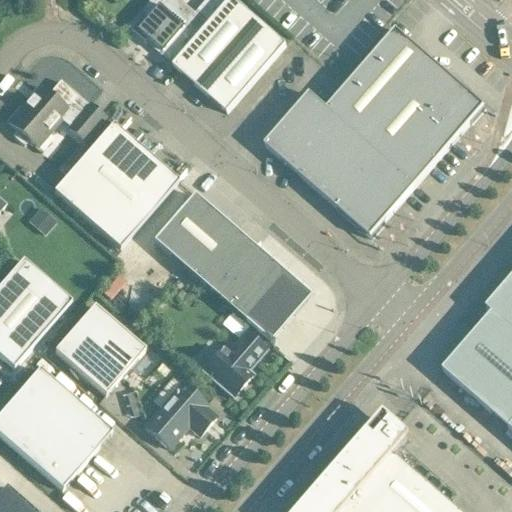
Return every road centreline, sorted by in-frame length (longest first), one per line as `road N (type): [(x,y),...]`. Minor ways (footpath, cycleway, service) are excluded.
road 1 (unclassified): [(0,68),(15,50),(45,38),(82,52),(375,303)]
road 2 (unclassified): [(375,303),(196,511)]
road 3 (unclassified): [(239,511),(401,325)]
road 4 (unclassified): [(511,149),(375,303)]
road 5 (unclassified): [(401,325),(511,197)]
